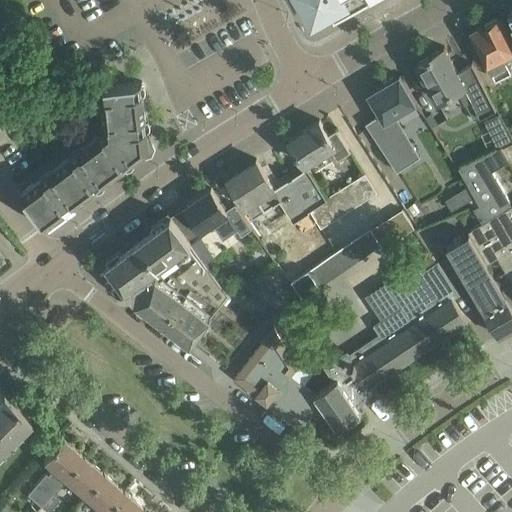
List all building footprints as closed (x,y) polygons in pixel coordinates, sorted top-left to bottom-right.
[(333,3),(337,10),(355,0),(306,0),(314,14),(333,3)] [(511,27),(507,30),(500,16),(472,30),(497,80),(511,72),(503,56),(511,51),(511,27)] [(453,60),(445,46),(417,62),(438,100),(459,90),(475,120),(481,116),(497,108),(473,62),(463,68),(457,57),(453,60)] [(366,122),(396,170),(419,155),(411,142),(394,115),(408,106),(391,79),(390,80),(389,78),(375,86),(376,88),(363,96),(375,116),(366,122)] [(96,187),(100,184),(104,181),(105,183),(106,182),(106,181),(125,167),(125,168),(126,167),(126,166),(134,160),(134,161),(136,160),(135,159),(149,149),(154,151),(154,149),(149,147),(147,130),(149,130),(148,129),(147,129),(147,124),(146,119),(147,119),(147,117),(144,94),(144,92),(143,93),(142,83),(143,83),(143,81),(120,84),(100,86),(104,124),(101,132),(62,161),(21,191),(33,207),(47,226),(48,225),(48,224),(67,210),(67,211),(68,210),(67,209),(75,203),(76,204),(77,204),(77,203),(96,189),(97,189),(96,187)] [(487,120),(499,147),(502,146),(511,141),(511,138),(500,114),(487,120)] [(329,133),(320,119),(290,138),(306,164),(330,148),(337,158),(351,149),(337,128),(329,133)] [(506,270),(496,276),(511,303),(511,203),(493,170),(510,160),(502,146),(499,147),(460,166),(480,205),(474,207),(482,221),(469,229),(488,262),(498,256),(506,270)] [(254,216),(282,198),(275,186),(257,158),(256,159),(258,162),(231,179),(229,176),(228,176),(247,205),(254,216)] [(307,166),(275,186),(282,198),(295,218),(311,208),(321,202),(328,197),(307,166)] [(354,180),(366,199),(377,192),(365,173),(354,180)] [(355,206),(366,199),(354,180),(343,187),(355,206)] [(227,210),(212,187),(186,205),(202,229),(216,219),(225,234),(236,226),(241,235),(252,227),(236,203),(227,210)] [(344,213),(355,206),(343,187),(332,195),(344,213)] [(464,202),(458,192),(446,200),(453,210),(464,202)] [(333,220),(344,213),(332,195),(328,197),(321,202),(333,220)] [(322,227),(333,220),(321,202),(311,208),(322,227)] [(393,215),(404,234),(415,228),(403,209),(393,215)] [(150,231),(162,247),(183,231),(172,215),(171,216),(158,226),(157,225),(157,226),(150,231)] [(393,215),(383,222),(394,240),(404,234),(393,215)] [(394,240),(383,222),(372,228),(384,247),(394,240)] [(320,287),(382,244),(371,228),(359,236),(360,236),(359,237),(358,236),(347,244),(347,245),(346,245),(334,253),(335,253),(334,254),(334,253),(309,270),(320,287)] [(135,242),(129,247),(141,262),(155,283),(175,298),(205,259),(183,231),(162,247),(150,231),(144,236),(143,236),(142,237),(143,237),(137,241),(136,241),(135,242)] [(511,303),(496,276),(488,262),(471,233),(448,246),(500,335),(511,327),(511,303)] [(118,276),(119,278),(141,262),(129,247),(122,252),(122,251),(121,252),(121,253),(108,262),(108,261),(107,263),(108,263),(117,275),(117,276),(117,277),(118,276)] [(315,393),(339,428),(362,413),(357,405),(372,390),(369,386),(371,385),(469,320),(453,297),(459,293),(438,262),(437,263),(432,256),(418,265),(416,262),(387,281),(402,305),(391,312),(392,314),(386,318),(385,317),(374,324),(380,334),(350,354),(348,351),(345,353),(327,366),(336,379),(315,393)] [(205,259),(175,298),(207,323),(230,293),(205,259)] [(155,283),(141,262),(119,278),(127,289),(126,289),(127,290),(127,289),(137,299),(138,300),(149,308),(148,308),(149,309),(150,309),(161,317),(160,317),(162,318),(168,322),(167,323),(168,324),(169,323),(180,332),(179,332),(180,333),(181,332),(192,341),(191,341),(192,342),(207,323),(175,298),(155,283)] [(320,287),(309,270),(309,269),(292,281),(304,299),(321,287),(320,287)] [(276,329),(238,377),(303,428),(328,412),(327,411),(315,393),(293,376),(300,367),(276,329)] [(3,390),(0,392),(0,435),(6,441),(30,417),(3,390)] [(52,492),(65,477),(84,455),(84,454),(83,454),(64,438),(64,437),(63,436),(44,459),(54,467),(49,473),(46,471),(28,492),(42,504),(52,492)] [(85,455),(84,455),(65,477),(85,495),(105,472),(104,472),(84,455),(85,455)] [(105,472),(85,495),(105,511),(125,490),(124,489),(124,490),(105,473),(105,472)] [(125,490),(105,511),(141,511),(146,508),(145,507),(144,507),(125,490)] [(60,499),(52,492),(42,504),(50,511),(60,499)]
